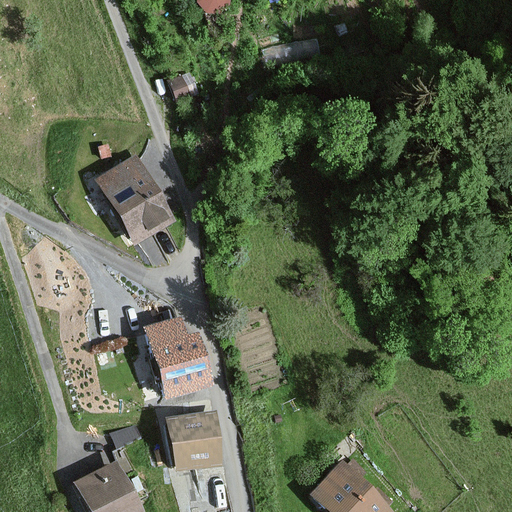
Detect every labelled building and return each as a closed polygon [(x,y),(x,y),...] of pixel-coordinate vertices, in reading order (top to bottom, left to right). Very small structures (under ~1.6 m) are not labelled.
[(198,0),(199,2),(208,10),(223,11),(231,1),(230,0),(198,0)] [(190,75),(170,83),(176,99),(197,91),(190,75)] [(170,222),(131,159),(89,186),(128,249),(170,222)] [(210,386),(196,335),(185,338),(180,319),(141,329),(161,400),(210,386)] [(214,466),(207,416),(161,422),(168,472),(214,466)] [(387,511),(338,462),(302,498),(315,511),(387,511)] [(133,511),(111,464),(68,485),(81,511),(133,511)]
